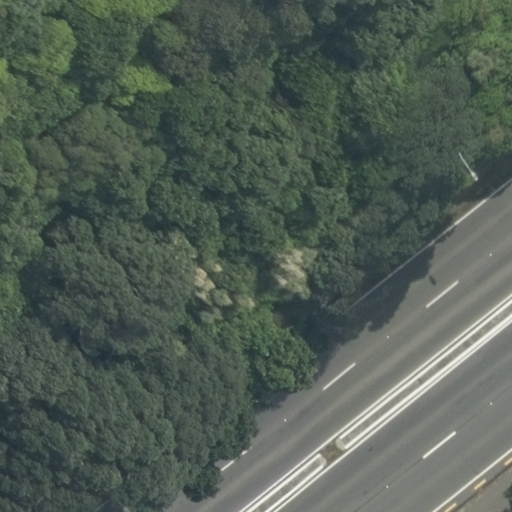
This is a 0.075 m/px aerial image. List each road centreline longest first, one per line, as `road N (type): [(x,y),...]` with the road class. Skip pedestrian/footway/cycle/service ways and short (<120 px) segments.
road 1 (primary): [(159,511),(511,227)]
road 2 (primary): [(511,386),(354,511)]
